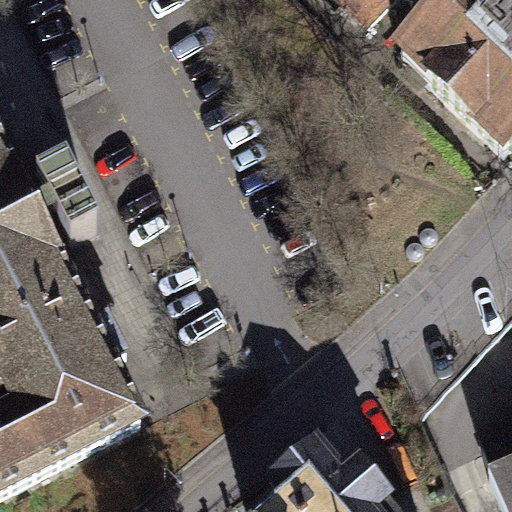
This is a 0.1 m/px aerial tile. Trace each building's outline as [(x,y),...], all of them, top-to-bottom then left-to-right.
[(314,0),(366,48),(411,0),(314,0)] [(462,0),(391,72),(506,184),(511,177),(511,9),(502,0),(462,0)] [(0,397),(15,426),(0,433),(0,497),(135,429),(103,368),(121,359),(104,326),(92,332),(43,236),(53,231),(63,251),(97,234),(62,166),(28,183),(40,207),(33,210),(0,144),(0,112),(3,111),(0,104),(0,397)] [(511,453),(493,461),(511,504),(511,453)] [(301,511),(394,511),(356,467),(301,511)]
